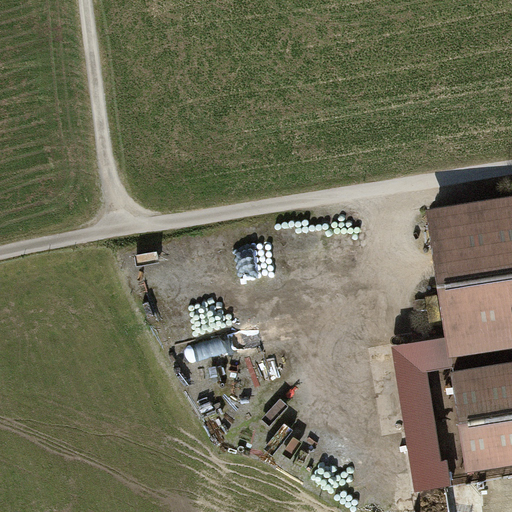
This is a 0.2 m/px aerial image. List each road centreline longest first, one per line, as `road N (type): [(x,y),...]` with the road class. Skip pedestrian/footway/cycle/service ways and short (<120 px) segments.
road 1 (track): [(511,166),(0,254)]
road 2 (track): [(119,228),(86,0)]
